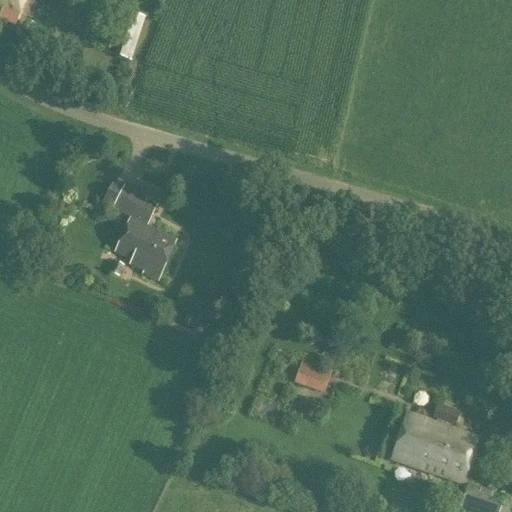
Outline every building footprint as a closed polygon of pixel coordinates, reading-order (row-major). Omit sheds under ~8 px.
[(0,0),(0,22),(14,28),(25,0),(0,0)] [(129,61),(137,37),(122,33),(115,56),(129,61)] [(130,220),(129,221),(114,254),(132,262),(130,267),(143,273),(142,275),(157,282),(175,242),(148,229),(158,204),(123,187),(112,212),(130,220)] [(113,263),(108,275),(119,279),(123,267),(113,263)] [(294,385),(325,395),(333,372),(302,361),(294,385)] [(475,440),(446,430),(447,426),(450,427),(455,414),(435,407),(430,420),(433,421),(432,425),(408,417),(393,462),(459,485),(475,440)] [(506,511),(510,503),(503,501),(504,497),(467,486),(459,511),(506,511)]
